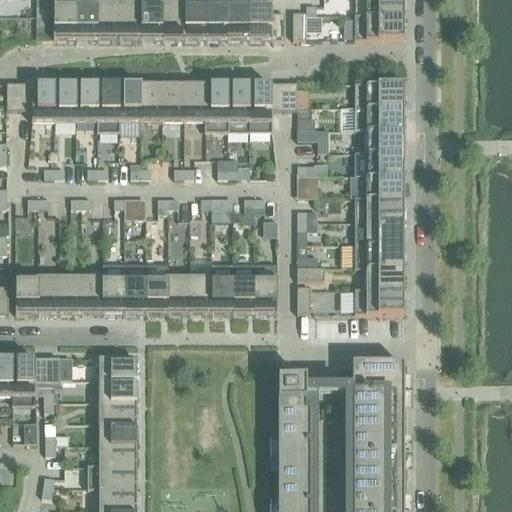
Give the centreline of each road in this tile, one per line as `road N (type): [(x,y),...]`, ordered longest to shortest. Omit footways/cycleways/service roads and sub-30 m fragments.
road 1 (residential): [(428,511),(426,0)]
road 2 (residential): [(147,342),(0,341)]
